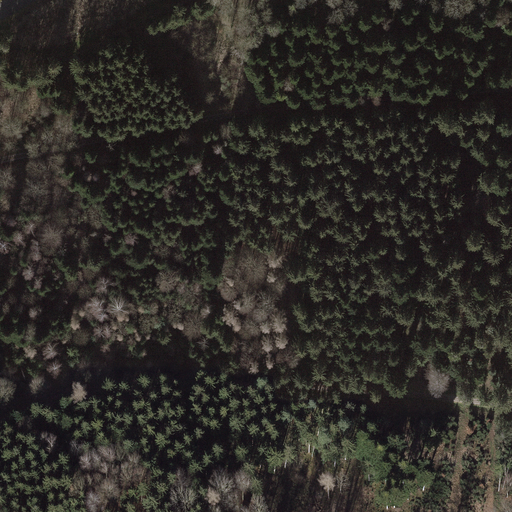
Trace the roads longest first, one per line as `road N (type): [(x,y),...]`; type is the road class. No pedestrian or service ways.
road 1 (track): [(511,409),(416,396),(179,387),(80,402),(0,427)]
road 2 (track): [(511,98),(210,121),(0,161)]
